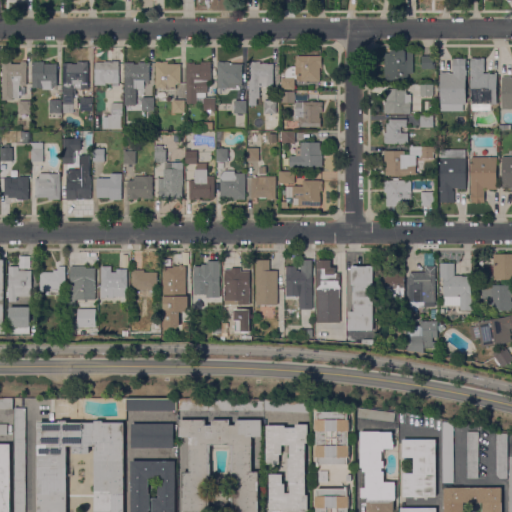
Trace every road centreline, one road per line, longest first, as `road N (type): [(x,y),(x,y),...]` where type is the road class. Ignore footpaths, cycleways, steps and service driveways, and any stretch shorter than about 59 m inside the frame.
road 1 (residential): [(511,233),(0,232)]
road 2 (residential): [(511,29),(0,28)]
road 3 (residential): [(353,233),(354,29)]
